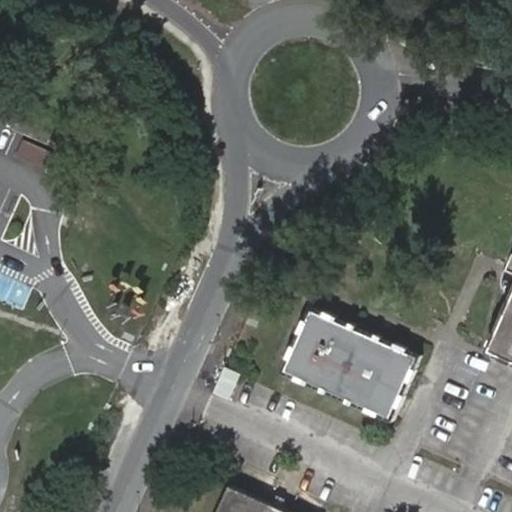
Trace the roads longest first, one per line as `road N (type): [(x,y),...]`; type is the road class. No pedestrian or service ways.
road 1 (unclassified): [(117,511),(225,270)]
road 2 (unclassified): [(376,71),(349,29),(326,17),(276,19),(239,53),(232,102)]
road 3 (unclassified): [(239,121),(225,270)]
road 4 (unclassified): [(225,270),(267,212),(323,158)]
road 5 (unclassified): [(511,94),(455,74),(376,71)]
road 6 (motorway): [(156,0),(207,41),(232,102)]
